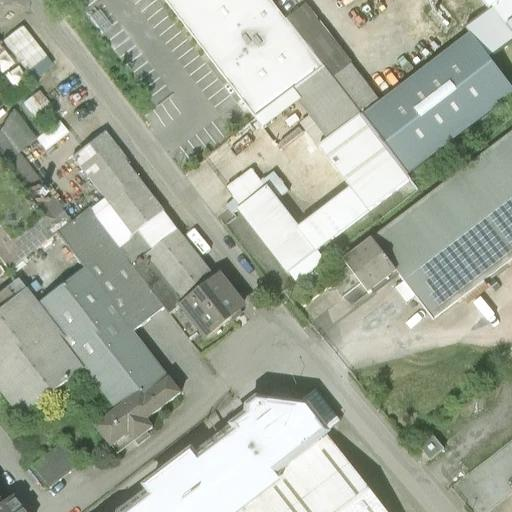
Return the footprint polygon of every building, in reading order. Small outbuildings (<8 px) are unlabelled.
[(162,0),(257,120),(294,92),(323,70),(287,23),(269,0),(162,0)] [(485,0),(493,10),(506,0),(485,0)] [(508,30),(511,27),(511,0),(506,0),(493,10),(508,30)] [(323,70),(332,82),(352,67),(306,8),(287,23),(323,70)] [(511,34),(508,30),(493,10),(466,31),(472,38),(490,63),(511,46),(511,34)] [(51,70),(21,31),(2,46),(33,84),(51,70)] [(381,105),(361,120),(405,177),(511,98),(511,92),(490,63),(472,38),(381,105)] [(332,82),(361,120),(381,105),(352,67),(332,82)] [(251,171),(226,190),(241,211),(240,213),(288,275),(409,182),(405,177),(361,120),(332,82),(323,70),(294,92),(332,142),(320,151),(350,191),(299,230),(268,191),(266,191),(251,171)] [(0,133),(0,134),(16,156),(35,141),(14,112),(0,133)] [(0,266),(6,274),(53,238),(69,225),(16,156),(0,134),(0,172),(40,225),(8,249),(0,239),(0,266)] [(511,260),(511,135),(374,242),(397,273),(434,320),(511,260)] [(216,285),(103,138),(71,162),(106,207),(92,217),(165,313),(171,320),(180,314),(216,285)] [(165,313),(92,217),(89,212),(69,225),(53,238),(83,277),(132,339),(165,313)] [(374,242),(346,263),(369,294),(397,273),(374,242)] [(83,277),(36,312),(83,376),(115,419),(142,397),(145,401),(167,383),(132,339),(83,277)] [(180,314),(206,347),(242,318),(216,285),(180,314)] [(0,399),(19,425),(83,376),(36,312),(18,289),(0,302),(0,399)] [(180,399),(167,383),(145,401),(142,397),(115,419),(96,434),(112,453),(128,440),(135,448),(151,435),(145,427),(180,399)] [(381,511),(303,410),(262,403),(124,511),(381,511)] [(81,468),(64,447),(34,470),(51,491),(81,468)] [(0,506),(0,511),(26,511),(14,496),(4,503),(0,506)]
